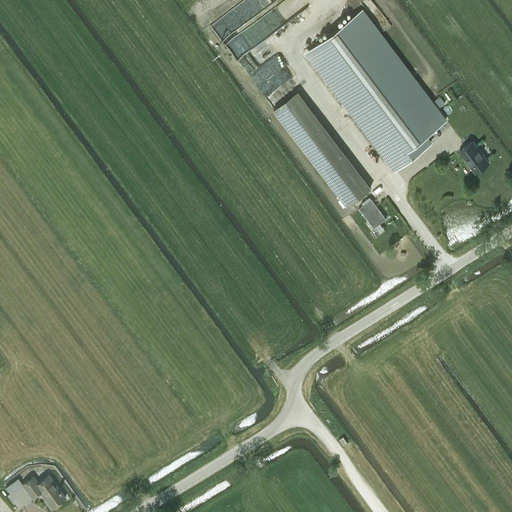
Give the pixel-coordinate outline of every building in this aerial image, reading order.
[(306,53),(395,169),(431,143),(425,135),(446,120),(380,33),(363,10),(306,53)] [(371,187),(298,91),(274,109),(347,205),(351,202),(371,187)] [(489,162),(473,141),(459,151),(475,172),(489,162)] [(367,202),(354,212),(372,237),(386,228),(367,202)] [(347,442),(343,436),(339,439),(343,445),(347,442)] [(52,507),(65,497),(49,475),(38,482),(33,476),(23,484),(32,497),(40,491),(52,507)]
